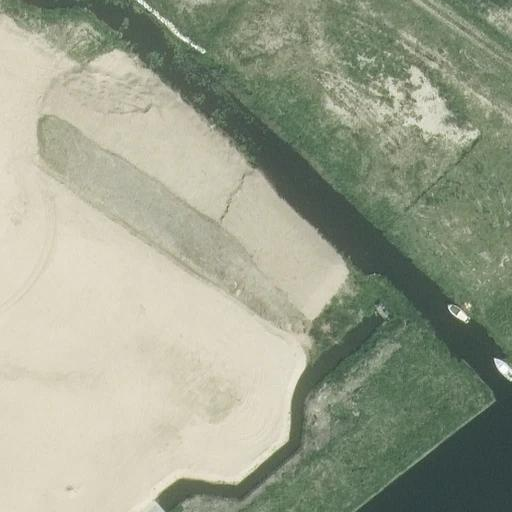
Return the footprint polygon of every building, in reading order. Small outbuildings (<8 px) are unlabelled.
[(0,252),(27,216),(0,195),(0,252)] [(156,289),(141,313),(172,333),(191,345),(206,321),(156,289)] [(121,301),(105,327),(156,359),(172,333),(141,313),(121,301)] [(71,350),(51,370),(77,396),(93,412),(113,392),(71,350)] [(35,354),(13,375),(55,418),(77,396),(51,370),(35,354)] [(193,380),(176,403),(206,424),(225,438),(241,415),(193,380)] [(158,389),(140,414),(188,449),(206,424),(176,403),(158,389)] [(0,479),(0,511),(15,491),(0,479)]
